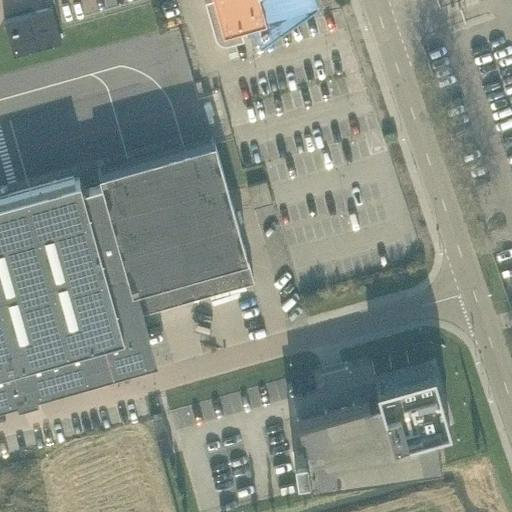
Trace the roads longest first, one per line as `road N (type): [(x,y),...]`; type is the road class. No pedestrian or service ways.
road 1 (unclassified): [(0,420),(473,290)]
road 2 (unclassified): [(473,290),(374,0)]
